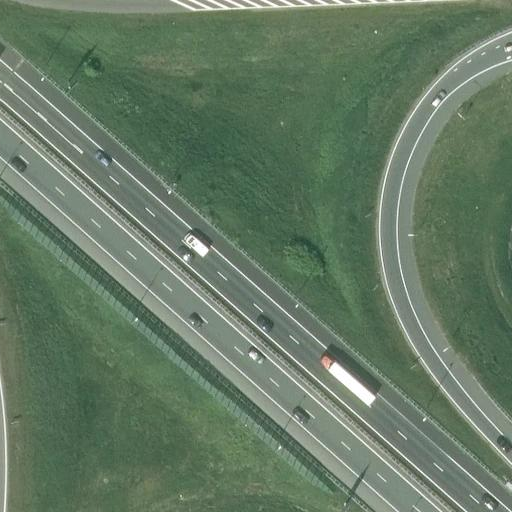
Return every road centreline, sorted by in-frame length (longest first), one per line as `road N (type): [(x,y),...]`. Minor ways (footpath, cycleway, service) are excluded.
road 1 (motorway): [(484,511),(0,82)]
road 2 (motorway): [(0,137),(418,511)]
road 3 (motorway): [(511,455),(430,358),(401,306),(387,249),(387,202),(406,138),(462,71),(511,47)]
